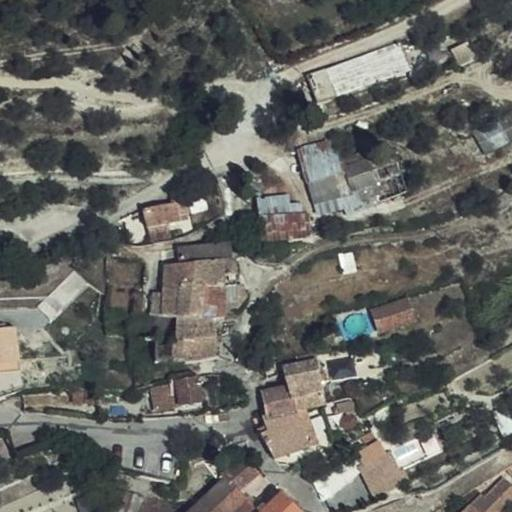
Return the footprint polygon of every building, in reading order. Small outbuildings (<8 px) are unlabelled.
[(373,0),(282,34),(292,61),(385,27),(375,0),(373,0)] [(307,77),(308,81),(317,105),(410,71),(401,44),(307,77)] [(511,141),(511,113),(473,133),(484,155),(511,141)] [(316,202),(340,197),(367,186),(401,174),(394,154),(312,183),(316,202)] [(407,194),(401,174),(367,186),(375,207),(407,194)] [(367,186),(340,197),(348,217),(375,207),(367,186)] [(296,212),(294,193),(258,196),(262,243),(312,238),(309,210),(296,212)] [(186,204),(143,212),(147,231),(167,227),(179,224),(179,217),(188,215),(186,204)] [(169,239),(167,227),(147,231),(149,242),(169,239)] [(276,248),(260,247),(260,261),(275,262),(276,248)] [(208,249),(206,264),(224,262),(224,248),(208,249)] [(194,250),(193,265),(206,264),(208,249),(194,250)] [(194,250),(182,251),(180,266),(193,265),(194,250)] [(161,252),(164,265),(165,268),(180,266),(182,251),(161,252)] [(231,261),(224,262),(225,291),(236,288),(232,261),(231,261)] [(206,264),(204,292),(225,291),(224,262),(206,264)] [(193,265),(192,289),(204,292),(206,264),(193,265)] [(180,266),(179,286),(192,289),(193,265),(180,266)] [(180,266),(165,268),(163,295),(178,295),(179,286),(180,266)] [(86,282),(74,270),(56,287),(51,282),(45,288),(51,294),(38,307),(51,319),(86,282)] [(179,286),(178,295),(176,321),(193,322),(202,322),(204,292),(192,289),(179,286)] [(204,292),(202,322),(212,322),(225,322),(224,311),(237,309),(246,297),(243,286),(236,288),(225,291),(204,292)] [(163,295),(150,294),(149,316),(161,317),(160,320),(174,321),(176,321),(178,295),(163,295)] [(373,312),(373,313),(380,334),(415,322),(407,301),(373,312)] [(380,334),(373,313),(367,315),(374,336),(380,334)] [(193,322),(176,321),(174,321),(173,365),(198,363),(193,322)] [(202,322),(193,322),(198,363),(217,359),(217,341),(212,322),(202,322)] [(225,322),(212,322),(217,341),(228,337),(228,330),(225,322)] [(0,362),(19,362),(16,328),(6,328),(0,329),(0,362)] [(288,388),(264,394),(267,418),(295,413),(305,411),(306,411),(326,405),(316,363),(283,370),(288,388)] [(196,381),(176,383),(181,409),(201,405),(196,381)] [(354,411),(352,401),(338,405),(340,415),(354,411)] [(305,411),(295,413),(298,431),(309,449),(318,446),(306,411),(305,411)] [(295,413),(267,418),(263,419),(267,433),(270,439),(298,431),(295,413)] [(270,439),(267,433),(261,437),(274,461),(309,449),(298,431),(270,439)] [(372,434),(348,446),(357,456),(368,449),(375,461),(384,456),(372,434)] [(368,449),(357,456),(358,457),(364,467),(375,461),(368,449)] [(225,480),(239,493),(259,475),(245,457),(223,477),(225,480)] [(489,495),(505,511),(511,505),(511,483),(507,478),(489,495)] [(296,511),(281,496),(264,511),(257,511),(239,493),(225,480),(198,506),(194,510),(195,511),(296,511)] [(505,511),(489,495),(487,497),(484,494),(466,511),(505,511)] [(191,511),(194,510),(198,506),(183,502),(178,508),(148,501),(142,511),(191,511)]
